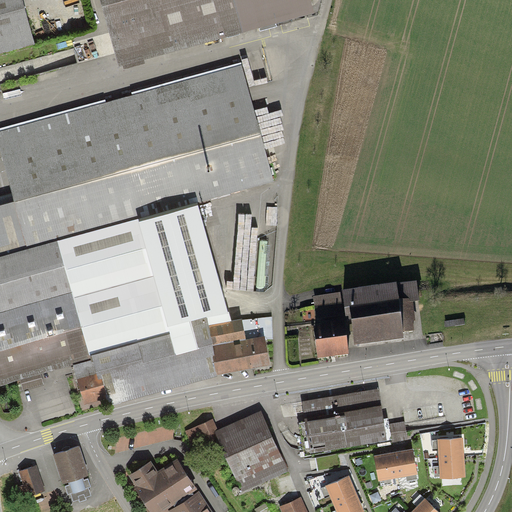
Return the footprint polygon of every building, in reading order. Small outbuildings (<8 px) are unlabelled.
[(0,0),(0,55),(35,46),(21,0),(0,0)] [(101,0),(120,65),(317,10),(315,0),(101,0)] [(242,66),(0,130),(0,149),(14,205),(0,208),(0,387),(20,382),(23,392),(44,385),(41,374),(72,366),(77,381),(96,375),(98,383),(102,381),(108,400),(110,406),(217,379),(217,377),(212,359),(216,358),(214,348),(210,329),(231,325),(231,321),(229,312),(230,312),(200,205),(273,183),(242,66)] [(352,324),(355,348),(405,341),(404,336),(416,334),(412,305),(417,304),(415,287),(344,296),(348,324),(352,324)] [(340,294),(313,298),(317,321),(344,317),(340,294)] [(212,359),(217,377),(270,367),(264,338),(246,341),(242,319),(231,321),(231,325),(210,329),(214,348),(216,358),(212,359)] [(313,330),(318,364),(350,359),(344,325),(313,330)] [(96,375),(77,381),(84,406),(108,400),(102,381),(98,383),(96,375)] [(318,401),(303,403),(307,424),(300,425),(306,458),(388,444),(388,442),(392,441),(389,425),(388,420),(384,420),(379,390),(318,401)] [(215,433),(218,439),(243,493),(287,472),(261,412),(219,431),(215,433)] [(215,433),(219,431),(214,421),(187,434),(195,450),(218,439),(215,433)] [(405,423),(389,425),(392,441),(388,442),(388,444),(408,440),(405,423)] [(130,437),(114,437),(114,450),(130,450),(130,437)] [(438,439),(439,459),(464,457),(464,451),(463,438),(438,439)] [(72,494),(89,488),(91,487),(89,480),(85,481),(84,478),(90,476),(80,446),(54,456),(64,485),(69,483),(70,485),(66,487),(69,495),(72,494)] [(394,454),(399,480),(418,476),(413,450),(399,453),(394,454)] [(399,480),(394,454),(390,454),(374,457),(379,483),(399,480)] [(465,461),(464,457),(439,459),(440,478),(466,477),(465,461)] [(212,511),(200,493),(198,493),(178,461),(158,474),(151,464),(130,478),(138,490),(136,491),(140,497),(137,499),(145,511),(212,511)] [(30,501),(49,493),(38,465),(19,473),(30,501)] [(334,504),(356,494),(354,488),(349,476),(326,486),(334,504)] [(89,488),(72,494),(74,501),(80,499),(81,502),(87,499),(86,497),(92,495),(89,488)] [(356,494),(334,504),(337,511),(363,511),(358,497),(356,494)] [(307,511),(301,498),(280,508),(282,511),(307,511)] [(413,511),(439,511),(426,499),(413,511)]
